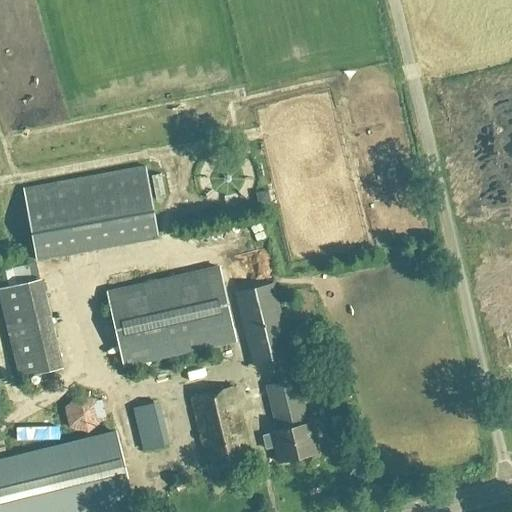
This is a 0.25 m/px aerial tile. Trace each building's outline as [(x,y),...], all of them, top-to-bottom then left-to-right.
[(148,199),(37,217),(42,249),(95,240),(95,238),(153,228),(148,199)] [(511,258),(490,263),(501,323),(511,321),(511,258)] [(126,366),(237,341),(220,263),(108,288),(126,366)] [(253,366),(292,356),(275,283),(235,292),(253,366)] [(310,423),(309,420),(298,377),(267,384),(278,429),(273,431),(273,432),(264,434),(268,448),(276,446),(280,461),(318,451),(311,423),(310,423)] [(256,456),(240,383),(203,392),(219,465),(256,456)] [(164,408),(144,409),(146,444),(166,443),(164,408)] [(138,511),(118,432),(117,432),(0,461),(0,511),(138,511)]
